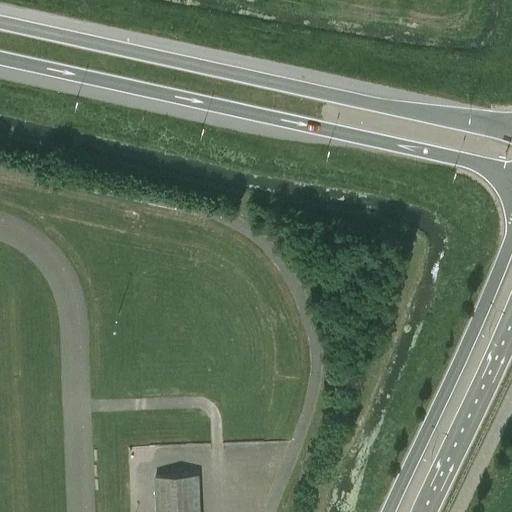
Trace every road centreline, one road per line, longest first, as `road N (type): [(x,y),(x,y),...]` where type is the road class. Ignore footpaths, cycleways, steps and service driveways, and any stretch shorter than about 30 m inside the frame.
road 1 (motorway): [(0,61),(511,171)]
road 2 (motorway): [(511,132),(0,23)]
road 3 (tertiary): [(511,232),(387,511)]
road 4 (tertiary): [(432,511),(511,336)]
